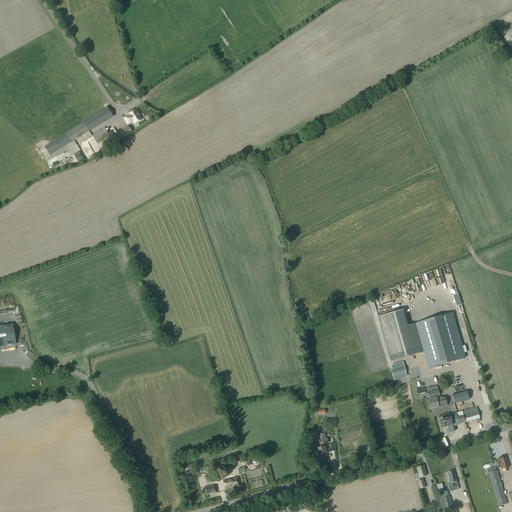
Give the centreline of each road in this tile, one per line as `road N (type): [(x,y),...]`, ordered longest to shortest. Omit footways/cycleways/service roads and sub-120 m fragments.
road 1 (tertiary): [(211,511),(511,427)]
road 2 (track): [(152,511),(82,375),(0,365)]
road 3 (unknown): [(490,434),(456,308),(438,303),(390,322)]
